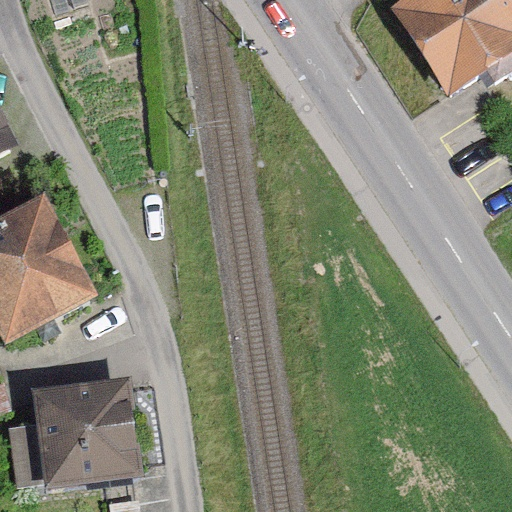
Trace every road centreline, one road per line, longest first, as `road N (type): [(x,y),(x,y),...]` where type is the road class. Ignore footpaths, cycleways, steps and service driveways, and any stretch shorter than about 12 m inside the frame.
road 1 (unclassified): [(4,0),(24,60),(165,341),(189,511)]
road 2 (secondary): [(284,0),(511,342)]
